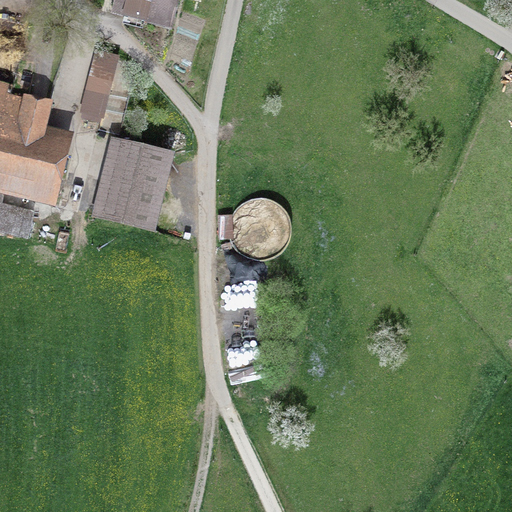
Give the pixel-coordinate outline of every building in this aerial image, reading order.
[(151,20),(154,10),(170,14),(173,0),(119,0),(117,12),(151,20)] [(140,65),(102,54),(88,113),(126,123),(140,65)] [(0,192),(48,204),(62,147),(39,141),(48,106),(10,96),(12,87),(0,84),(0,192)] [(120,144),(102,217),(152,229),(170,157),(120,144)] [(235,227),(235,240),(242,252),(252,260),(265,263),(278,261),(289,253),(296,242),(298,229),(294,216),(286,206),(274,200),(261,200),(248,205),(239,214),(235,227)] [(23,211),(0,204),(0,229),(18,234),(23,211)]
